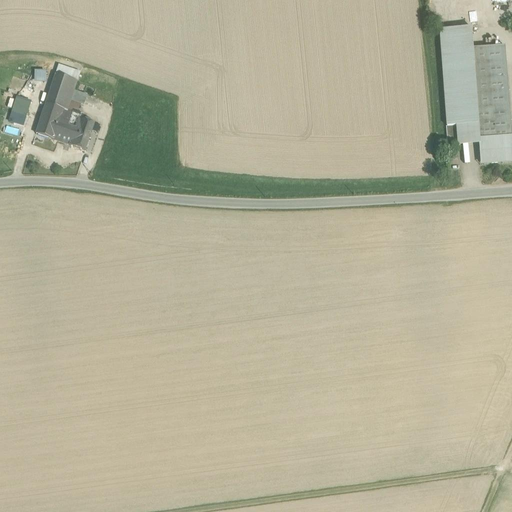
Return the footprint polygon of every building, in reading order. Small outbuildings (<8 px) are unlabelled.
[(471,28),(439,31),(447,127),(457,126),(457,127),(478,125),(472,50),(473,49),(471,28)] [(473,49),(472,50),(478,125),(479,141),(500,139),(511,138),(505,47),(473,49)] [(79,84),(57,77),(36,139),(86,155),(96,126),(81,121),(83,115),(70,111),(79,84)] [(10,112),(16,114),(13,123),(23,126),(30,103),(15,98),(10,112)] [(447,127),(446,127),(447,148),(458,147),(457,127),(457,126),(447,127)]
